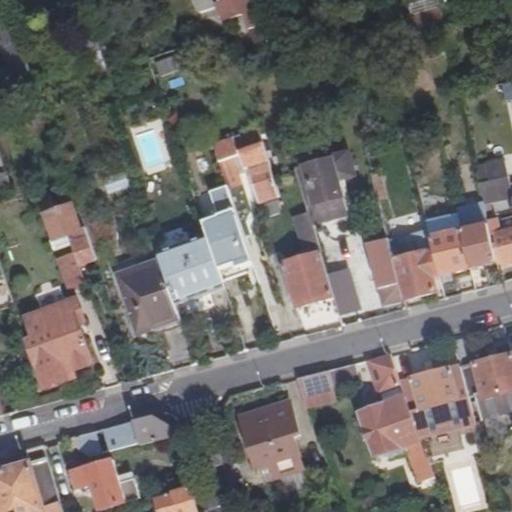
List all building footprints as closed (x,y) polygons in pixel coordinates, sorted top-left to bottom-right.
[(250,30),(259,27),(250,0),(196,0),(200,13),(219,7),(224,21),(244,15),(250,30)] [(441,8),(412,14),(416,29),(426,27),(444,23),(441,8)] [(31,73),(26,60),(12,20),(0,24),(0,41),(13,79),(31,73)] [(446,32),(444,23),(426,27),(428,37),(446,32)] [(259,58),(268,55),(259,27),(250,30),(259,58)] [(161,78),(181,73),(177,57),(157,61),(161,78)] [(280,197),(274,178),(260,130),(214,146),(228,187),(229,188),(242,184),(239,173),(250,169),(261,203),(280,197)] [(338,159),(297,171),(314,227),(349,216),(338,180),(343,178),(338,159)] [(511,185),(510,186),(505,161),(476,168),(485,205),(489,226),(495,225),(493,216),(490,203),(511,198),(511,185)] [(0,187),(11,185),(7,173),(0,174),(0,187)] [(380,177),(373,179),(375,186),(373,186),(374,189),(383,186),(380,177)] [(229,188),(228,187),(210,192),(218,217),(203,222),(208,238),(219,270),(234,266),(236,269),(253,264),(229,188)] [(88,231),(78,204),(56,211),(51,197),(37,202),(54,250),(73,245),(76,254),(80,265),(98,259),(88,231)] [(458,215),(471,270),(498,264),(491,236),(489,226),(485,205),(457,211),(458,215)] [(431,239),(440,277),(471,270),(458,215),(428,222),(429,230),(431,239)] [(114,222),(88,231),(98,259),(99,264),(113,259),(111,251),(120,248),(119,235),(114,222)] [(384,255),(392,253),(388,240),(383,222),(374,224),(380,248),(382,248),(384,255)] [(425,241),(431,239),(429,230),(418,233),(424,237),(425,241)] [(498,264),(498,265),(511,261),(511,230),(491,236),(498,264)] [(393,258),(405,301),(438,293),(434,278),(440,277),(431,239),(425,241),(424,237),(418,233),(388,240),(392,253),(393,258)] [(208,238),(160,255),(162,261),(178,307),(226,291),(219,270),(208,238)] [(329,278),(321,250),(313,252),(314,256),(283,266),(295,308),(311,304),(318,302),(334,297),(329,278)] [(80,265),(76,254),(58,260),(69,291),(87,284),(80,265)] [(384,307),(405,301),(393,258),(373,263),(384,307)] [(139,333),(182,319),(178,307),(162,261),(118,276),(139,333)] [(0,310),(16,307),(0,262),(0,310)] [(334,297),(341,318),(362,312),(350,273),(329,278),(334,297)] [(34,339),(28,340),(36,363),(46,388),(67,381),(64,373),(94,361),(79,324),(85,321),(77,299),(26,318),(34,339)] [(322,312),(318,302),(311,304),(315,315),(322,312)] [(511,354),(463,368),(470,396),(470,398),(474,397),(479,415),(481,420),(491,417),(490,412),(511,406),(511,354)] [(391,355),(368,362),(380,394),(382,393),(402,386),(391,355)] [(356,365),(300,380),(308,409),(336,403),(333,388),(360,381),(356,365)] [(463,368),(462,367),(452,370),(451,368),(412,378),(422,410),(454,401),(455,406),(457,406),(462,404),(460,398),(470,396),(463,368)] [(402,386),(382,393),(386,406),(406,399),(402,386)] [(462,404),(457,406),(460,419),(475,415),(470,398),(470,396),(460,398),(462,404)] [(406,399),(386,406),(361,415),(377,458),(408,447),(421,485),(435,480),(406,399)] [(272,464),(274,469),(276,478),(304,470),(295,439),(302,437),(292,405),(243,419),(258,468),(272,464)] [(511,411),(511,406),(490,412),(491,417),(511,411)] [(109,443),(111,452),(142,444),(143,445),(176,436),(174,428),(156,418),(107,430),(110,443),(109,443)] [(77,438),(79,447),(80,450),(90,457),(104,454),(98,433),(77,438)] [(77,438),(69,440),(72,448),(79,447),(77,438)] [(65,511),(50,459),(0,473),(0,494),(5,511),(65,511)] [(115,461),(75,473),(78,484),(80,489),(93,485),(101,511),(143,498),(136,480),(123,484),(115,461)] [(450,467),(458,510),(481,506),(473,463),(450,467)] [(260,474),(274,469),(272,464),(258,468),(260,474)] [(78,484),(75,473),(73,468),(63,471),(68,486),(78,484)] [(193,489),(159,499),(162,511),(189,511),(188,509),(198,506),(193,489)]
